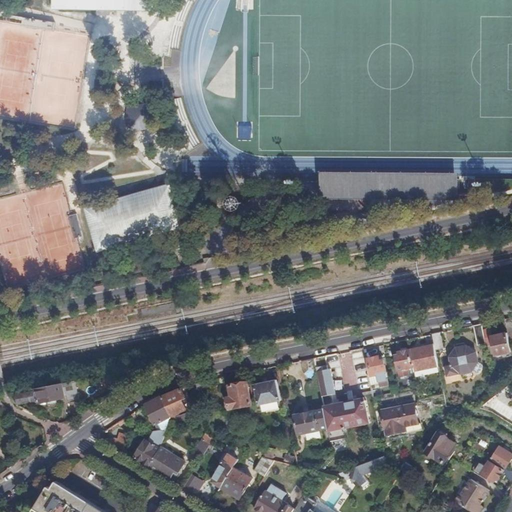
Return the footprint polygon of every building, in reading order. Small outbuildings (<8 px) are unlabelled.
[(53,0),(53,10),(154,11),(153,0),(53,0)] [(153,121),(138,102),(121,115),(137,134),(153,121)] [(322,199),(367,199),(367,180),(417,181),(417,200),(461,200),(461,170),(322,170),(322,199)] [(417,181),(367,180),(367,199),(417,200),(417,181)] [(182,226),(169,184),(85,209),(98,252),(182,226)] [(224,203),(229,210),(240,202),(234,195),(224,203)] [(76,214),(69,216),(73,231),(80,229),(76,214)] [(143,316),(174,310),(172,303),(141,309),(143,316)] [(441,334),(433,336),(435,347),(436,352),(444,351),(441,334)] [(497,357),(511,353),(511,351),(508,335),(493,338),(497,357)] [(414,369),(415,373),(439,368),(436,352),(435,347),(411,352),(414,369)] [(408,370),(414,369),(411,352),(410,352),(407,349),(403,350),(401,354),(400,354),(400,356),(397,357),(401,378),(409,376),(408,370)] [(464,375),(472,374),(473,373),(479,364),(476,354),(468,349),(457,351),(451,359),(453,368),(447,369),(449,377),(462,375),(464,375)] [(380,358),(369,360),(372,377),(379,376),(380,383),(388,381),(385,361),(381,362),(380,358)] [(332,443),(335,442),(349,439),(347,428),(370,424),(365,401),(339,406),(331,367),(317,370),(326,412),(329,429),(332,443)] [(277,381),(255,386),(260,407),(282,403),(277,381)] [(77,382),(38,390),(41,403),(68,398),(70,405),(81,402),(77,382)] [(211,400),(206,383),(196,386),(201,403),(211,400)] [(248,384),(231,387),(233,398),(229,399),(231,411),(253,406),(248,384)] [(164,398),(172,417),(187,412),(183,402),(187,400),(183,390),(171,395),(164,398)] [(34,393),(17,396),(19,406),(36,403),(34,393)] [(165,421),(172,417),(164,398),(156,402),(148,407),(157,426),(158,425),(159,428),(166,424),(165,421)] [(387,402),(381,403),(388,436),(408,431),(407,427),(420,424),(416,405),(389,411),(387,402)] [(322,430),(329,429),(326,412),(319,413),(296,417),(300,436),(322,431),(322,430)] [(197,418),(196,413),(171,420),(170,426),(197,418)] [(163,449),(167,434),(162,431),(155,433),(152,441),(150,444),(147,442),(136,460),(151,469),(163,449)] [(451,440),(440,434),(427,454),(446,466),(459,447),(450,442),(451,440)] [(117,449),(125,453),(129,438),(122,435),(117,449)] [(203,460),(210,447),(202,443),(195,455),(203,460)] [(225,452),(229,455),(239,461),(241,462),(245,454),(230,445),(225,452)] [(486,452),(475,446),(473,449),(484,455),(486,452)] [(151,469),(171,481),(176,473),(180,475),(187,464),(163,449),(151,469)] [(490,459),(507,469),(511,461),(511,455),(501,449),(495,459),(491,457),(490,459)] [(213,483),(223,489),(235,469),(239,461),(229,455),(213,483)] [(266,478),(275,462),(266,459),(264,458),(256,472),(266,478)] [(380,470),(388,467),(386,458),(339,477),(342,483),(344,483),(344,484),(351,481),(356,482),(362,488),(363,487),(364,489),(370,484),(365,478),(381,471),(380,470)] [(511,479),(511,471),(507,469),(505,472),(491,463),(487,468),(482,465),(478,472),(496,483),(498,480),(500,482),(501,479),(503,480),(506,476),(511,479)] [(235,469),(223,489),(242,500),(253,481),(235,469)] [(398,480),(400,477),(392,472),(390,475),(398,480)] [(416,478),(409,474),(405,480),(405,481),(411,485),(416,478)] [(184,490),(190,494),(195,487),(199,480),(193,476),(184,490)] [(199,480),(195,487),(200,490),(204,484),(199,480)] [(457,502),(471,511),(478,511),(481,507),(490,492),(472,481),(462,496),(461,495),(457,502)] [(34,511),(105,511),(57,483),(51,492),(48,490),(35,511),(34,511)] [(294,511),(296,511),(288,506),(288,505),(267,493),(255,511),(294,511)] [(318,503),(305,494),(296,511),(294,511),(315,511),(313,510),(318,503)] [(320,501),(318,503),(313,510),(315,511),(335,511),(334,511),(326,506),(320,501)]
